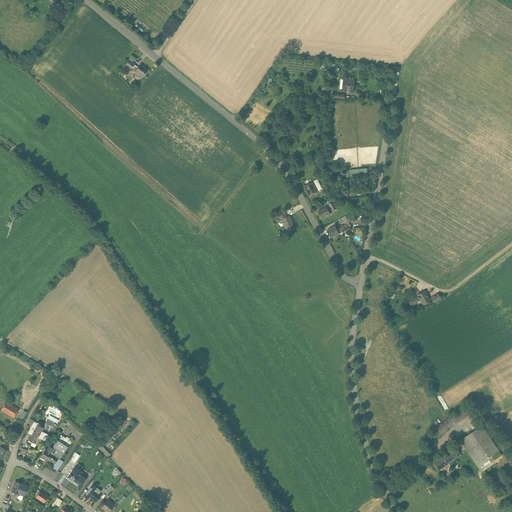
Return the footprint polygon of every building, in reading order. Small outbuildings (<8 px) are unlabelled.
[(134,64),(129,60),(125,64),(131,69),(134,64)] [(147,70),(140,64),(135,70),(142,76),(147,70)] [(354,80),(344,79),(343,91),(353,92),(354,80)] [(322,189),(318,180),(317,181),(316,180),(314,181),(316,186),(319,191),(322,189)] [(312,182),(304,186),(309,196),(317,192),(312,182)] [(327,207),(318,211),(322,218),(330,214),(327,207)] [(285,212),(276,217),(279,223),(282,221),(286,219),(285,218),(287,217),(285,212)] [(287,217),(285,218),(286,219),(282,221),(287,231),(295,228),(291,221),(292,221),(290,215),(287,217)] [(335,226),(327,230),(332,237),(339,233),(336,227),(335,226)] [(425,291),(418,295),(420,300),(423,305),(431,301),(425,291)] [(438,294),(431,298),(434,304),(441,299),(438,294)] [(418,295),(409,301),(411,305),(417,302),(417,301),(420,300),(418,295)] [(19,409),(6,401),(0,411),(14,418),(19,409)] [(440,435),(474,413),(469,406),(436,428),(440,435)] [(48,419),(43,427),(44,428),(42,431),(47,434),(53,423),(54,422),(51,421),(48,419)] [(43,427),(33,422),(27,434),(30,436),(31,435),(33,431),(40,434),(42,431),(44,428),(43,427)] [(501,454),(482,425),(477,429),(496,458),(501,454)] [(496,458),(477,429),(467,435),(487,464),(496,458)] [(40,434),(33,431),(31,435),(30,436),(28,440),(32,442),(36,444),(39,438),(38,438),(40,434)] [(42,431),(40,434),(38,438),(39,438),(40,439),(41,437),(45,439),(47,434),(42,431)] [(72,442),(61,435),(57,440),(67,447),(68,447),(72,442)] [(487,464),(467,435),(460,440),(462,442),(466,449),(480,469),(487,464)] [(85,438),(80,445),(83,448),(89,441),(85,438)] [(52,448),(49,452),(50,453),(58,457),(61,452),(63,453),(67,447),(57,440),(52,448)] [(462,442),(456,446),(460,453),(466,449),(462,442)] [(102,444),(98,448),(108,457),(111,454),(102,444)] [(43,452),(40,457),(45,461),(46,459),(50,453),(49,452),(52,448),(49,446),(47,449),(46,449),(43,452)] [(456,446),(442,455),(448,463),(461,454),(460,453),(456,446)] [(24,458),(27,448),(20,447),(17,456),(24,458)] [(75,462),(80,455),(75,451),(70,459),(75,462)] [(58,457),(50,453),(46,459),(54,464),(58,457)] [(439,456),(437,458),(437,457),(433,460),(439,469),(448,464),(448,463),(442,455),(439,456)] [(77,474),(72,470),(67,477),(75,482),(80,474),(78,473),(77,474)] [(471,473),(464,478),(467,482),(474,477),(471,473)] [(80,474),(75,482),(80,486),(85,478),(80,474)] [(22,484),(15,481),(11,491),(18,493),(19,493),(22,484)] [(27,486),(22,484),(19,493),(24,495),(27,486)] [(94,489),(89,496),(96,502),(100,496),(95,492),(96,491),(94,489)] [(48,496),(40,491),(36,497),(44,502),(48,496)] [(24,495),(19,493),(18,493),(16,499),(22,502),(24,495)] [(123,496),(117,502),(119,504),(126,498),(123,496)] [(62,501),(57,497),(53,503),(59,507),(62,501)] [(108,511),(114,505),(107,500),(101,507),(106,511),(108,511)]
